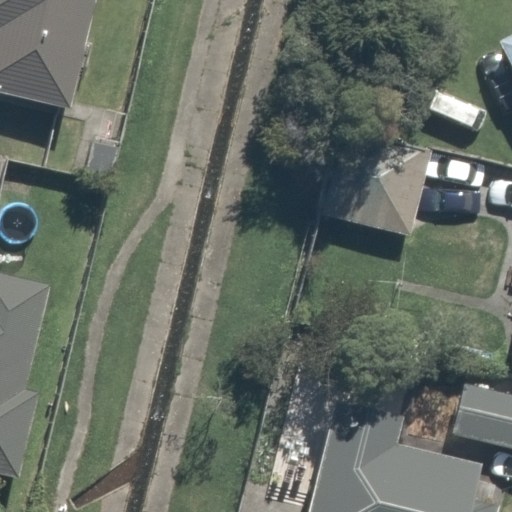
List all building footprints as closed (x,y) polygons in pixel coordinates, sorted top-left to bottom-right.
[(0,0),(0,94),(74,113),(101,0),(0,0)] [(511,32),(497,40),(511,71),(511,32)] [(430,152),(335,126),(312,210),(407,236),(430,152)] [(0,471),(12,474),(56,293),(0,279),(0,471)] [(511,386),(455,374),(440,438),(511,453),(511,386)] [(402,412),(335,397),(309,511),(485,511),(495,472),(393,449),(402,412)]
